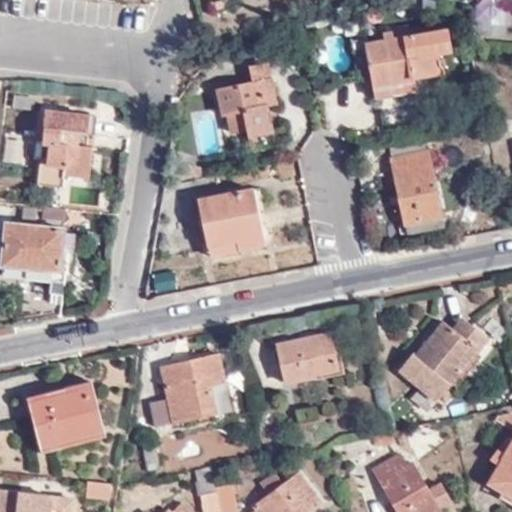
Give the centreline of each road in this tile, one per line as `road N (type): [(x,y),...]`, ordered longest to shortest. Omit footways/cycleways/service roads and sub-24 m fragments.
road 1 (tertiary): [(511,250),(120,329)]
road 2 (residential): [(0,57),(123,71),(140,78),(147,93),(120,329)]
road 3 (unknown): [(357,280),(327,139)]
road 4 (tertiary): [(120,329),(0,351)]
